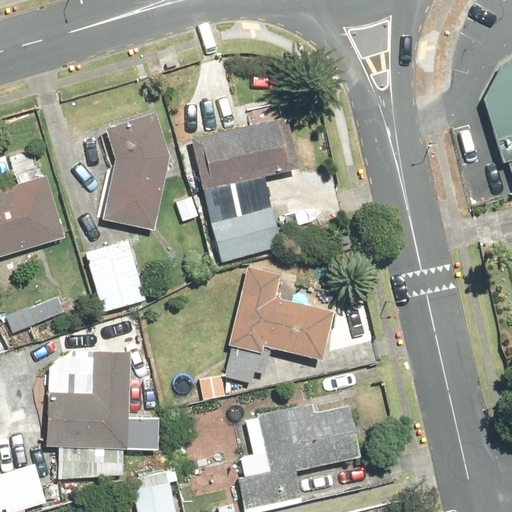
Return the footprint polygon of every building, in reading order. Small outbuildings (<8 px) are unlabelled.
[(482,92),(503,158),(509,158),(511,167),(511,54),(499,62),(482,92)] [(100,129),(109,158),(96,222),(148,233),(164,158),(149,113),(100,129)] [(278,117),(185,140),(199,192),(291,169),(278,117)] [(0,257),(62,237),(42,176),(0,189),(0,257)] [(131,242),(89,253),(105,312),(147,300),(131,242)] [(274,276),(241,268),(223,346),(256,354),(257,347),(318,362),(329,313),(269,299),(274,276)] [(123,451),(125,355),(89,355),(88,396),(42,395),(41,449),(123,451)] [(307,403),(251,415),(264,474),(232,481),(239,511),(296,499),(290,473),(354,459),(343,407),(309,415),(307,403)] [(0,511),(23,511),(50,504),(38,465),(0,476),(0,511)] [(179,511),(174,478),(135,484),(139,511),(179,511)]
